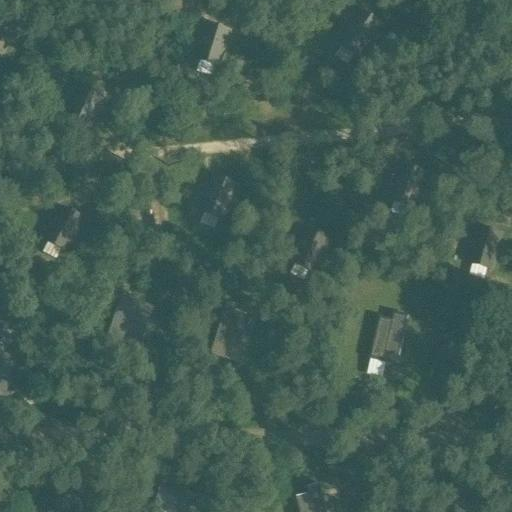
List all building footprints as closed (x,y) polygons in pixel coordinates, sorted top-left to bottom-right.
[(357,57),(378,24),(361,12),(338,45),(357,57)] [(218,65),(229,31),(208,25),(197,59),(218,65)] [(87,127),(101,95),(81,86),(68,119),(87,127)] [(412,207),(423,173),(403,166),(391,201),(412,207)] [(221,219),(235,186),(215,178),(201,211),(221,219)] [(65,250),(82,218),(62,208),(46,241),(65,250)] [(490,268),(500,234),(477,229),(469,263),(490,268)] [(312,271),(328,238),(308,230),(292,262),(312,271)] [(143,338),(153,308),(120,297),(106,336),(123,343),(127,332),(143,338)] [(402,348),(409,319),(374,311),(365,352),(383,356),(387,344),(402,348)] [(224,314),(213,357),(240,364),(249,328),(241,325),(242,319),(224,314)] [(7,351),(12,331),(0,327),(0,380),(8,382),(15,353),(7,351)] [(188,511),(193,495),(159,487),(152,511),(188,511)]
